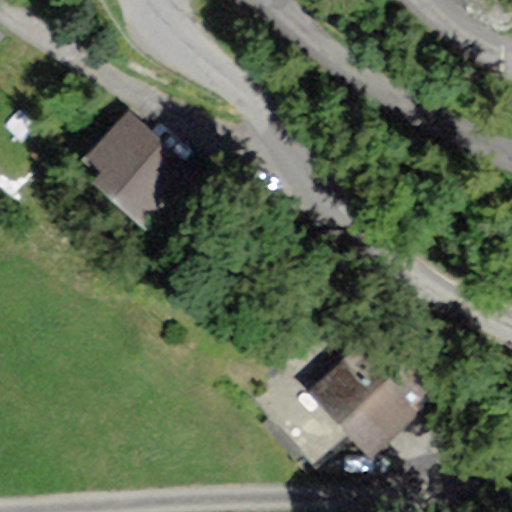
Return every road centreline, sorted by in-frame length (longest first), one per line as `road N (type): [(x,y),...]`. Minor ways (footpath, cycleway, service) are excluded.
road 1 (unclassified): [(161,0),(346,219),(386,254),(511,326)]
road 2 (unclassified): [(511,155),(466,139),(391,94),(275,0)]
